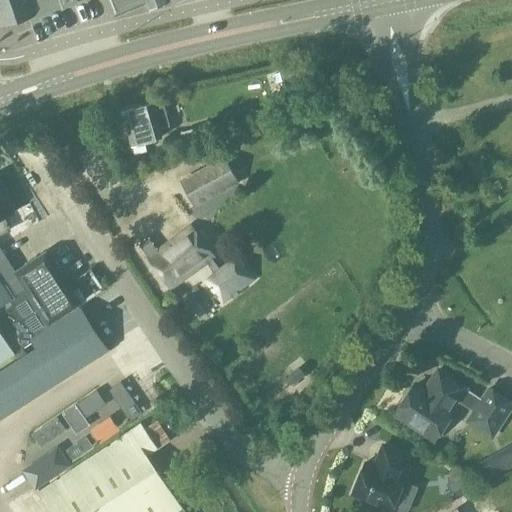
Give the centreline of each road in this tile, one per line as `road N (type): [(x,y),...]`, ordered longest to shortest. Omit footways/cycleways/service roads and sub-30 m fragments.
road 1 (unclassified): [(304,468),(270,459),(228,433),(35,155)]
road 2 (primary): [(0,100),(152,52),(357,6)]
road 3 (tertiary): [(304,468),(408,315)]
road 4 (tertiary): [(408,315),(430,262),(416,139)]
road 5 (unknown): [(146,321),(0,428)]
road 6 (tertiary): [(357,6),(416,139)]
road 7 (tertiary): [(416,139),(407,0)]
